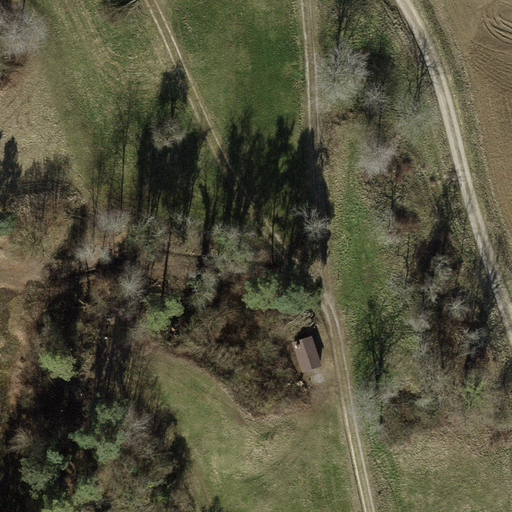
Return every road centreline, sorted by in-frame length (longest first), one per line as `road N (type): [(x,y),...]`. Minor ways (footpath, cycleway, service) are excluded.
road 1 (track): [(511,324),(458,143),(402,0)]
road 2 (track): [(319,288),(222,158),(151,0)]
road 3 (track): [(319,288),(310,0)]
road 4 (track): [(369,511),(338,344),(319,288)]
